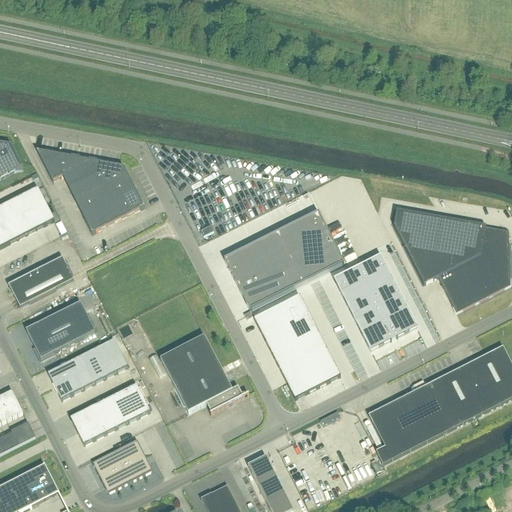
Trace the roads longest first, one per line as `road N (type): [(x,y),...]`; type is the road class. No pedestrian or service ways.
road 1 (primary): [(511,142),(0,32)]
road 2 (unclassified): [(283,429),(142,155),(0,124)]
road 3 (track): [(149,0),(511,95)]
road 4 (unclassified): [(283,429),(511,312)]
road 5 (unclassified): [(113,511),(283,429)]
road 6 (unclassified): [(21,372),(84,495),(105,511)]
road 7 (track): [(511,447),(386,511)]
